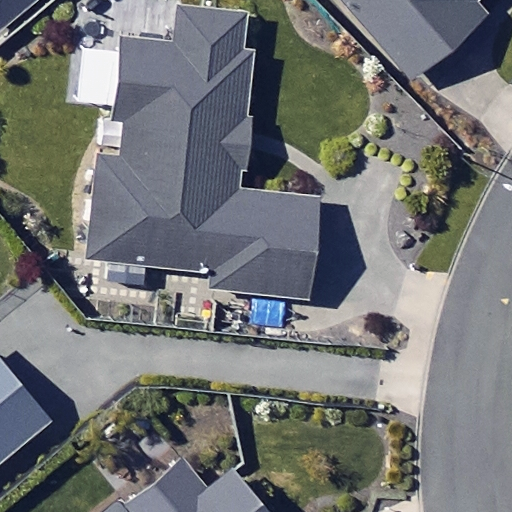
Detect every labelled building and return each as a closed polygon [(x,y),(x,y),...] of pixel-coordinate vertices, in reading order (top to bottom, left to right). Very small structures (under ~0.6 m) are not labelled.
[(0,0),(0,22),(26,0),(0,0)] [(334,0),(405,76),(473,13),(463,2),(464,0),(334,0)] [(238,12),(169,8),(168,42),(108,39),(102,151),(91,151),(85,261),(199,267),(198,288),(297,293),(302,195),(229,191),(238,12)] [(0,487),(0,488),(55,441),(0,375),(0,487)] [(254,511),(221,475),(213,482),(183,449),(122,504),(128,511),(254,511)]
